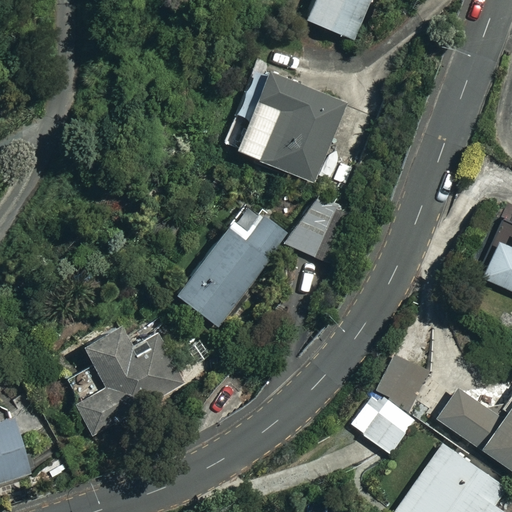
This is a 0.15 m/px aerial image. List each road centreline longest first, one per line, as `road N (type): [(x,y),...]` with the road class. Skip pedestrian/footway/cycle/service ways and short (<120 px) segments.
road 1 (residential): [(92,511),(212,464),(255,438),(324,375),(396,267),(496,0)]
road 2 (residential): [(66,0),(52,123),(0,223)]
